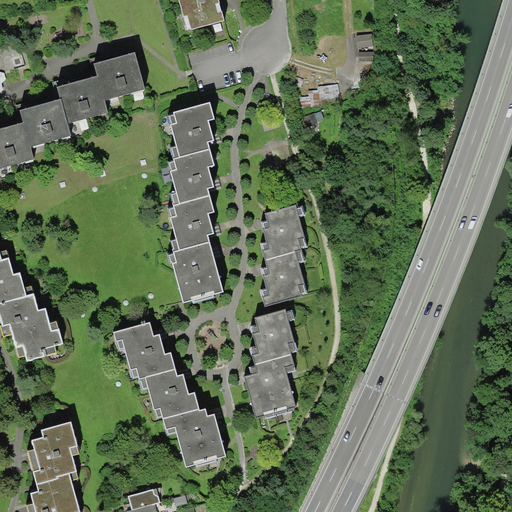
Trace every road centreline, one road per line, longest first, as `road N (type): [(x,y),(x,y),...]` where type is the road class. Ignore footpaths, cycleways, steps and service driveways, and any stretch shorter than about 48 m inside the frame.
road 1 (motorway): [(511,17),(404,321),(314,511)]
road 2 (motorway): [(341,511),(414,352),(511,97)]
road 3 (residential): [(201,70),(262,56),(275,40),(275,0)]
